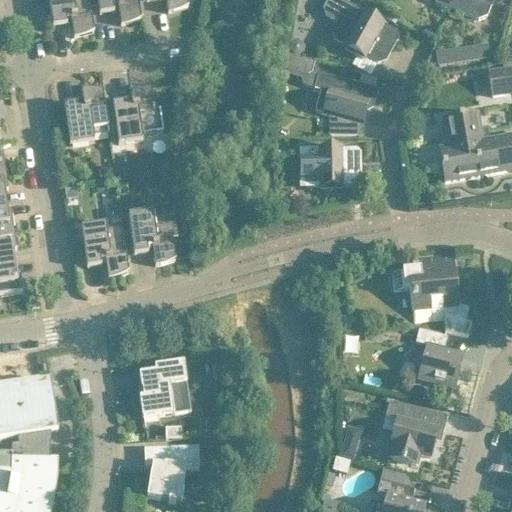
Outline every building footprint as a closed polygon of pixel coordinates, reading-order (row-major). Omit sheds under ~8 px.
[(94,32),(89,0),(48,0),(49,6),(52,30),(67,28),(66,22),(71,22),(73,41),(79,40),(84,38),(90,36),(94,33),(94,32)] [(141,20),(137,0),(97,0),(99,17),(114,15),(113,10),(118,9),(121,28),(125,27),(131,26),(136,24),(139,22),(141,21),(141,20)] [(165,0),(168,16),(173,15),(178,13),(184,11),(188,8),(188,7),(186,0),(145,0),(146,5),(161,3),(160,0),(165,0)] [(398,39),(397,34),(334,0),(329,0),(323,12),(325,19),(336,25),(331,34),(334,43),(377,67),(381,66),(387,55),(383,52),(386,47),(389,49),(394,47),(398,39)] [(449,12),(453,0),(437,0),(434,7),(449,12)] [(453,0),(449,12),(478,24),(487,19),(494,0),(453,0)] [(49,6),(37,8),(41,32),(52,30),(49,6)] [(312,73),(314,66),(290,59),(288,71),(303,76),(309,78),(312,76),(312,73)] [(511,70),(488,75),(492,98),(511,95),(511,70)] [(303,76),(301,81),(301,83),(302,84),(302,86),(303,87),(304,88),(305,89),(307,90),(308,90),(314,91),(321,93),(315,115),(328,118),(328,139),(348,139),(361,139),(361,128),(365,114),(368,114),(371,113),(373,107),(373,105),(377,92),(321,77),(320,77),(319,76),(318,75),(317,74),(312,73),(312,76),(309,78),(303,76)] [(151,93),(151,92),(148,91),(145,90),(140,90),(135,90),(129,90),(132,109),(127,110),(127,105),(112,107),(118,147),(143,144),(142,138),(163,135),(160,112),(154,113),(151,93)] [(64,112),(52,114),(56,141),(68,139),(69,149),(94,145),(93,139),(109,137),(102,94),(103,93),(102,93),(101,93),(101,92),(100,92),(99,92),(98,92),(97,92),(96,92),(96,91),(95,91),(94,91),(93,91),(92,91),(91,91),(90,91),(89,91),(88,91),(87,91),(86,91),(85,91),(84,91),(83,91),(82,91),(81,91),(81,92),(84,111),(79,112),(78,106),(64,108),(64,112)] [(444,186),(511,173),(511,139),(476,146),(475,140),(479,139),(475,116),(442,122),(447,151),(438,152),(444,186)] [(357,167),(361,163),(360,154),(357,150),(299,152),(300,183),(307,190),(356,189),(359,186),(358,173),(354,173),(354,167),(357,167)] [(0,238),(14,236),(12,226),(11,218),(8,218),(6,207),(0,207),(0,238)] [(153,214),(128,218),(134,258),(148,256),(147,251),(152,250),(155,269),(160,268),(165,266),(167,266),(171,264),(176,261),(175,261),(172,240),(178,240),(175,217),(153,220),(153,214)] [(128,273),(122,230),(106,232),(106,226),(81,230),(87,270),(101,268),(100,263),(105,262),(108,282),(113,281),(119,279),(124,276),(129,274),(128,273)] [(0,268),(14,266),(13,255),(16,254),(14,236),(0,238),(0,268)] [(459,309),(453,258),(419,262),(420,272),(392,275),(394,294),(410,292),(415,325),(444,322),(445,334),(468,340),(471,326),(465,324),(469,311),(459,309)] [(0,299),(22,296),(21,285),(20,277),(16,278),(14,266),(0,268),(0,299)] [(419,332),(419,333),(416,346),(427,349),(418,382),(455,391),(463,358),(444,352),(447,340),(419,332)] [(155,375),(139,377),(141,392),(142,392),(143,400),(139,400),(142,422),(174,417),(190,415),(189,404),(183,365),(154,369),(155,375)] [(58,434),(50,383),(37,385),(0,390),(0,441),(18,439),(19,446),(12,447),(12,454),(11,461),(50,462),(51,435),(58,434)] [(391,450),(388,461),(416,468),(419,457),(430,460),(437,434),(443,435),(447,419),(389,404),(385,420),(397,423),(390,450),(391,450)] [(200,426),(200,442),(202,442),(220,442),(220,426),(200,426)] [(165,431),(166,443),(181,442),(181,430),(165,431)] [(220,442),(202,442),(203,452),(220,452),(220,442)] [(199,474),(198,450),(144,451),(145,470),(155,469),(154,477),(150,476),(147,501),(168,504),(168,506),(175,507),(176,505),(181,506),(185,474),(199,474)] [(57,462),(50,462),(11,461),(12,454),(0,455),(0,511),(51,511),(57,479),(57,462)] [(423,511),(425,508),(411,504),(400,501),(403,490),(380,484),(375,505),(385,507),(383,511),(423,511)]
